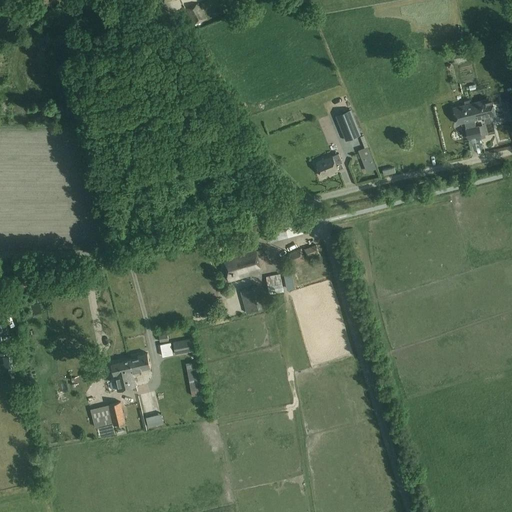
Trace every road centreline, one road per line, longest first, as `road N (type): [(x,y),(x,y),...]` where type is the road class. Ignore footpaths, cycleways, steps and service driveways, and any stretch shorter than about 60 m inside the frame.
road 1 (unclassified): [(410,511),(308,200)]
road 2 (unclassified): [(0,254),(130,253),(308,200)]
road 3 (unclassified): [(308,200),(257,149),(163,0)]
road 4 (track): [(359,187),(511,150)]
